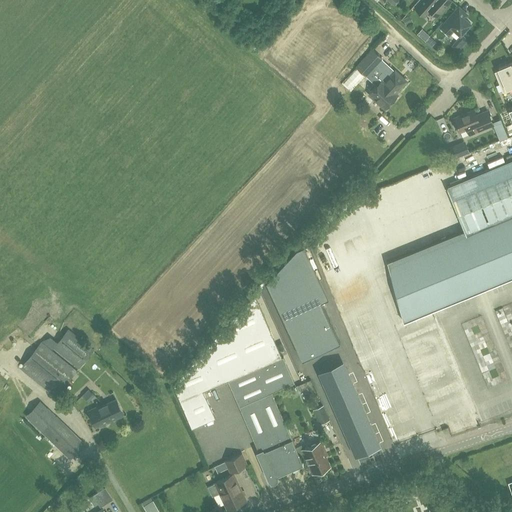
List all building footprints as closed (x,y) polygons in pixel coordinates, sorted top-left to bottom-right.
[(437,16),(452,0),(451,0),(431,0),(430,1),(428,0),(421,0),(415,8),(425,16),(431,10),(437,16)] [(460,35),(471,23),(463,17),(466,13),(459,7),(440,27),(449,35),(454,30),(460,35)] [(458,52),(469,40),(462,34),(452,46),(458,52)] [(372,48),(359,61),(356,65),(377,85),(381,80),(377,76),(382,71),(377,66),(383,59),(372,48)] [(511,85),(511,109),(509,111),(511,118),(511,66),(511,67),(510,64),(507,66),(506,64),(499,67),(500,69),(499,69),(499,71),(496,73),(501,85),(509,82),(511,86),(511,85)] [(384,82),(395,93),(406,81),(395,70),(384,82)] [(397,95),(395,93),(384,82),(381,80),(377,85),(369,94),(385,108),(386,107),(389,107),(392,103),(391,101),(397,95)] [(474,110),(468,112),(453,118),(459,132),(467,129),(469,134),(493,124),(487,111),(476,115),(474,110)] [(511,159),(446,187),(447,188),(464,230),(387,261),(404,322),(511,277),(511,159)] [(349,289),(338,294),(339,298),(351,294),(349,289)] [(228,380),(282,356),(255,294),(173,383),(192,427),(215,417),(203,391),(228,380)] [(302,359),(340,341),(321,299),(283,317),(302,359)] [(479,319),(465,325),(474,344),(490,337),(486,329),(481,331),(479,326),(488,321),(486,317),(479,320),(479,319)] [(353,341),(359,341),(359,328),(368,327),(367,323),(353,323),(353,341)] [(79,368),(94,349),(69,328),(53,347),(79,368)] [(56,397),(78,370),(42,341),(20,368),(56,397)] [(283,356),(282,356),(228,380),(259,452),(259,453),(270,478),(272,479),(274,480),(275,478),(275,476),(303,464),(302,461),(272,391),(294,382),(283,356)] [(349,376),(325,387),(356,454),(362,451),(364,454),(374,449),(372,446),(380,443),(349,376)] [(493,388),(503,384),(500,378),(491,382),(493,388)] [(25,416),(28,419),(70,459),(85,443),(41,399),(25,416)] [(116,399),(103,406),(102,405),(88,411),(95,426),(110,419),(111,420),(124,414),(116,399)] [(438,418),(460,409),(457,403),(448,407),(447,405),(435,410),(438,418)] [(323,405),(313,410),(319,424),(330,420),(323,405)] [(329,465),(322,450),(324,450),(321,442),(303,449),(313,472),(329,465)] [(218,469),(227,465),(230,472),(247,464),(242,453),(217,465),(218,469)] [(224,478),(215,482),(227,509),(237,505),(246,500),(233,473),(224,478)] [(100,507),(107,502),(113,499),(105,486),(93,495),(100,507)] [(154,511),(159,510),(153,500),(144,505),(147,511),(154,511)] [(453,511),(450,502),(430,509),(431,511),(453,511)]
